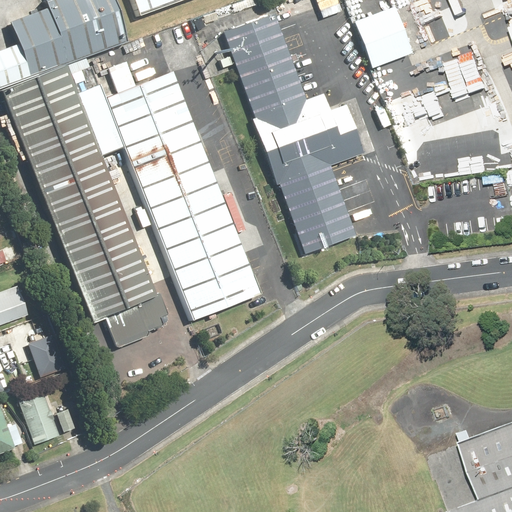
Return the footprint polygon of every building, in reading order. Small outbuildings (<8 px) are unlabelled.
[(0,87),(130,42),(115,0),(41,0),(38,1),(41,9),(4,22),(12,45),(0,49),(0,87)] [(131,0),(136,12),(171,0),(131,0)] [(397,8),(356,23),(374,71),(415,56),(397,8)] [(280,183),(306,254),(358,234),(333,165),(365,153),(347,104),(332,109),(326,93),(308,99),(279,21),(276,13),(223,32),(254,117),(252,118),(277,185),(280,183)] [(70,66),(4,91),(95,323),(106,319),(118,350),(167,331),(162,318),(169,315),(160,293),(157,294),(103,155),(124,147),(105,99),(100,86),(81,93),(70,66)] [(174,72),(105,99),(124,147),(193,320),(261,293),(174,72)] [(0,322),(28,313),(18,282),(0,288),(0,322)] [(29,345),(40,377),(65,369),(53,336),(29,345)] [(45,387),(17,396),(33,443),(61,433),(45,387)] [(0,398),(0,453),(24,445),(15,419),(8,421),(0,398)] [(481,501),(450,511),(511,511),(511,425),(460,444),(481,501)]
